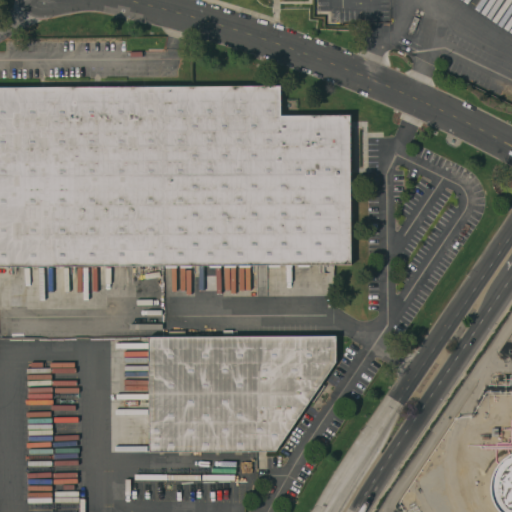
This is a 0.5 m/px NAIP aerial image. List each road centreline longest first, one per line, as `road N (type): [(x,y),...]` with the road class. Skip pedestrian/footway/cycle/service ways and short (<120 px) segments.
road 1 (tertiary): [(123,0),(377,79),(511,147)]
road 2 (secondary): [(359,511),(501,294)]
road 3 (secondary): [(511,233),(391,411)]
